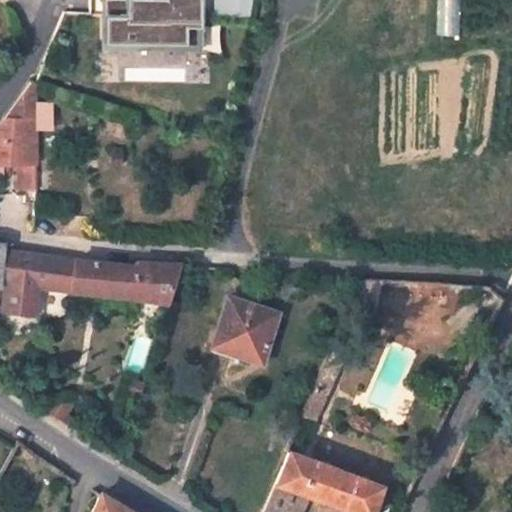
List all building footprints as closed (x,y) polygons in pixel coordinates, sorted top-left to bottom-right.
[(104,0),(103,47),(203,49),(202,22),(207,21),(207,0),(104,0)] [(216,0),(216,12),(249,16),(251,0),(216,0)] [(33,82),(29,80),(21,94),(11,111),(9,113),(32,119),(33,82)] [(0,162),(17,162),(32,161),(32,119),(9,113),(0,122),(0,162)] [(17,162),(17,193),(32,194),(32,161),(17,162)] [(32,199),(16,198),(15,230),(31,232),(32,199)] [(0,280),(33,285),(130,298),(134,266),(0,248),(0,280)] [(176,265),(134,262),(134,266),(130,298),(163,302),(176,265)] [(0,309),(30,314),(33,285),(0,280),(0,309)] [(258,362),(274,313),(226,297),(212,340),(238,348),(236,355),(258,362)] [(234,361),(236,355),(238,348),(212,340),(207,352),(234,361)] [(315,418),(341,359),(326,353),(300,411),(315,418)] [(305,494),(353,511),(367,511),(377,485),(285,452),(272,482),(305,494)] [(297,511),(305,494),(272,482),(258,511),(297,511)] [(129,511),(100,494),(90,511),(129,511)]
